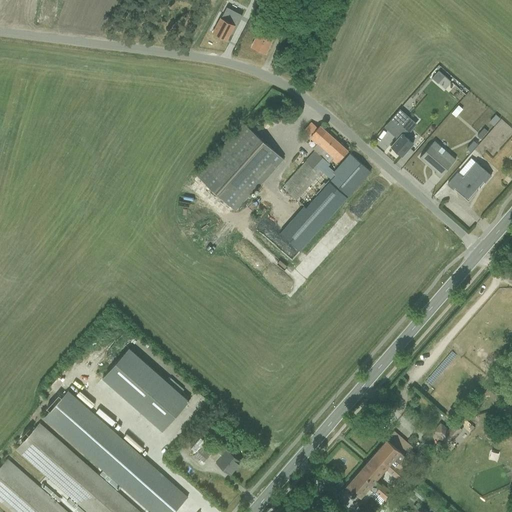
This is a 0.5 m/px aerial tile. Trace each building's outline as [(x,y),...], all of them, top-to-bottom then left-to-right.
[(241,0),(237,10),(250,15),(256,0),(241,0)] [(226,42),(236,22),(222,15),(212,35),(226,42)] [(250,48),(267,55),(274,38),(257,31),(250,48)] [(424,79),(440,94),(448,85),(432,70),(424,79)] [(416,83),(403,98),(408,102),(421,87),(416,83)] [(400,98),(395,109),(403,112),(408,102),(400,98)] [(452,117),(456,107),(450,104),(445,114),(452,117)] [(413,106),(402,119),(411,127),(416,120),(426,128),(431,121),(413,106)] [(482,120),(489,126),(495,119),(489,113),(482,120)] [(242,123),(195,173),(233,209),(280,159),(242,123)] [(494,134),(502,131),(499,123),(490,126),(494,134)] [(339,161),(349,151),(321,125),(311,135),(339,161)] [(475,139),(481,131),(477,127),(470,135),(475,139)] [(402,156),(415,142),(404,132),(390,146),(402,156)] [(441,175),(456,159),(435,140),(421,157),(441,175)] [(465,149),(470,144),(466,140),(461,146),(465,149)] [(314,149),(280,186),(304,208),(280,235),(299,252),(373,172),(352,152),(336,170),(314,149)] [(468,198),(491,174),(476,160),(453,184),(468,198)] [(366,187),(345,210),(353,217),(375,194),(366,187)] [(279,239),(273,247),(286,259),(293,252),(279,239)] [(191,397),(129,346),(103,377),(165,428),(191,397)] [(65,369),(59,374),(66,383),(72,377),(65,369)] [(67,388),(43,416),(152,511),(171,511),(188,494),(67,388)] [(441,422),(433,431),(441,439),(440,440),(447,446),(462,430),(454,423),(449,429),(441,422)] [(136,511),(38,426),(15,451),(85,511),(136,511)] [(411,448),(413,446),(394,430),(360,470),(388,494),(391,492),(376,479),(385,468),(400,481),(406,474),(403,471),(417,453),(411,448)] [(210,454),(231,474),(243,461),(221,441),(210,454)] [(64,511),(9,462),(0,471),(0,501),(12,511),(64,511)] [(388,494),(360,470),(347,485),(351,489),(348,492),(353,496),(356,493),(365,501),(369,495),(380,504),(388,494)]
